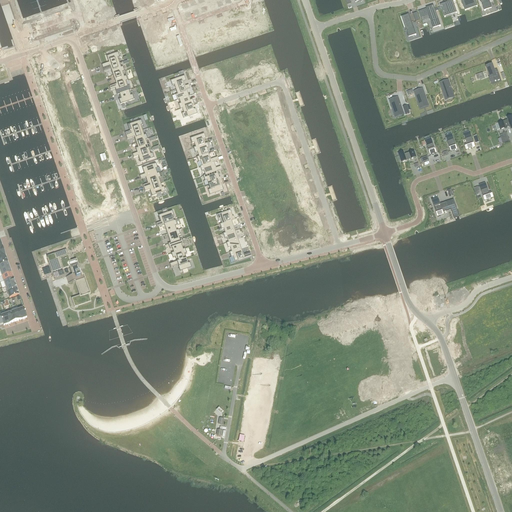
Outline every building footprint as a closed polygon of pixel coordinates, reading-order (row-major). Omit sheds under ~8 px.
[(466,0),(461,0),(464,7),(468,6),(469,5),(471,10),(477,8),(474,0),(467,0),(468,0),(466,1),(466,0)] [(480,0),(484,11),(491,8),(488,0),(480,0)] [(453,1),(440,5),(445,17),(451,15),(450,11),(455,9),(453,1)] [(430,15),(429,16),(433,28),(441,26),(433,6),(428,8),(430,15)] [(407,15),(402,17),(408,37),(416,34),(411,22),(410,22),(407,15)] [(109,63),(102,65),(103,69),(104,68),(111,66),(120,63),(118,59),(120,58),(118,52),(106,56),(109,63)] [(268,62),(267,59),(261,61),(263,67),(266,66),(268,73),(275,71),(274,68),(275,68),(273,63),(272,61),(268,62)] [(104,68),(103,69),(104,71),(111,69),(113,76),(122,72),(125,72),(123,67),(121,67),(120,63),(111,66),(104,68)] [(497,81),(501,79),(498,71),(494,72),(494,70),(492,66),(487,67),(490,77),(491,79),(496,78),(497,81)] [(122,72),(113,76),(116,85),(126,82),(128,81),(126,76),(124,77),(122,72)] [(228,75),(222,78),(225,88),(232,85),(228,75)] [(183,76),(169,81),(171,86),(173,85),(175,89),(184,86),(182,82),(184,81),(183,76)] [(217,82),(220,81),(218,76),(215,77),(216,80),(209,82),(210,84),(209,85),(211,90),(212,89),(213,92),(219,90),(217,82)] [(445,97),(453,94),(448,81),(440,83),(445,97)] [(116,85),(109,87),(110,90),(115,88),(117,95),(119,94),(129,91),(131,90),(129,86),(127,86),(126,82),(116,85)] [(176,94),(174,95),(176,100),(178,99),(187,96),(185,90),(189,88),(188,85),(184,86),(175,89),(176,94)] [(419,106),(427,103),(423,89),(414,92),(419,106)] [(121,99),(119,100),(120,104),(123,104),(125,103),(134,100),(133,95),(130,96),(129,91),(119,94),(121,99)] [(180,103),(178,104),(179,109),(182,108),(191,105),(193,104),(192,100),(189,101),(187,96),(178,99),(180,103)] [(394,115),(403,112),(398,98),(390,101),(394,115)] [(183,113),(180,114),(182,119),(197,114),(195,109),(193,110),(191,105),(182,108),(182,109),(183,113)] [(243,107),(246,117),(252,115),(248,105),(243,107)] [(237,120),(246,117),(243,107),(237,109),(239,116),(236,117),(237,120)] [(227,120),(228,124),(235,121),(231,110),(224,112),(225,115),(224,115),(226,120),(227,120)] [(500,130),(510,126),(511,129),(511,128),(511,115),(507,117),(508,120),(498,123),(500,130)] [(132,131),(125,133),(126,137),(133,134),(142,131),(141,126),(143,126),(141,120),(129,124),(127,125),(129,130),(131,129),(132,131)] [(142,131),(133,134),(134,137),(136,144),(145,140),(148,140),(146,135),(144,135),(142,131)] [(466,150),(475,147),(469,132),(463,134),(467,144),(464,145),(466,150)] [(204,133),(190,138),(191,144),(194,143),(196,147),(205,144),(203,140),(206,139),(204,133)] [(457,150),(452,134),(446,136),(451,152),(457,150)] [(431,138),(424,141),(430,156),(436,154),(431,138)] [(137,148),(135,149),(137,153),(139,152),(149,149),(149,150),(151,149),(149,144),(147,145),(145,140),(136,144),(137,148)] [(196,147),(193,148),(195,153),(198,152),(199,157),(208,154),(207,149),(209,148),(207,143),(205,144),(196,147)] [(137,153),(132,155),(133,158),(140,156),(141,157),(138,158),(140,163),(142,162),(152,159),(154,158),(152,153),(150,154),(149,150),(149,149),(139,152),(137,153)] [(401,162),(416,157),(414,151),(404,154),(403,152),(398,154),(399,157),(401,162)] [(199,157),(196,158),(198,162),(201,161),(202,166),(214,162),(218,161),(217,157),(213,159),(210,160),(208,154),(199,157)] [(202,166),(199,167),(201,172),(204,171),(206,175),(217,172),(221,170),(220,167),(216,168),(213,169),(213,167),(215,166),(214,162),(202,166)] [(146,174),(139,176),(141,180),(145,178),(157,174),(156,170),(158,169),(156,164),(144,168),(142,168),(144,173),(146,173),(146,174)] [(206,175),(203,176),(204,182),(207,181),(209,185),(220,181),(222,181),(221,177),(219,178),(217,172),(206,175)] [(149,183),(143,186),(144,189),(160,183),(159,178),(161,178),(159,173),(157,174),(145,178),(147,183),(149,182),(149,183)] [(122,205),(115,184),(100,189),(97,180),(77,187),(87,217),(122,205)] [(210,189),(207,191),(209,196),(224,191),(222,186),(219,186),(219,185),(221,184),(223,183),(222,181),(220,181),(209,185),(210,189)] [(160,183),(144,189),(145,192),(152,190),(152,191),(150,192),(151,197),(154,196),(163,192),(165,192),(164,187),(162,188),(160,183)] [(485,183),(479,185),(484,201),(493,197),(492,192),(489,193),(485,183)] [(454,200),(440,204),(438,199),(432,202),(437,217),(444,214),(443,212),(442,210),(455,205),(454,200)] [(231,211),(217,215),(218,221),(219,220),(220,220),(222,224),(232,221),(230,218),(230,216),(232,215),(231,211)] [(163,221),(156,224),(157,227),(164,224),(173,221),(172,216),(174,216),(172,212),(158,217),(160,220),(162,219),(162,221),(163,221)] [(173,221),(164,224),(167,234),(177,230),(175,225),(177,225),(175,220),(173,221)] [(222,224),(220,225),(221,230),(224,229),(225,234),(235,230),(232,221),(222,224)] [(177,230),(167,234),(170,243),(179,240),(180,240),(180,239),(178,235),(180,234),(179,230),(177,230)] [(225,234),(223,234),(225,239),(227,239),(228,243),(238,240),(235,230),(225,234)] [(170,243),(168,244),(169,249),(172,248),(173,252),(183,249),(181,244),(183,244),(182,239),(180,239),(180,240),(179,240),(170,243)] [(228,243),(226,244),(228,249),(230,248),(232,253),(241,250),(238,240),(228,243)] [(173,252),(171,253),(173,258),(175,257),(176,262),(179,261),(186,258),(185,254),(187,253),(185,248),(183,249),(173,252)] [(232,253),(230,254),(231,258),(233,257),(233,258),(235,262),(244,259),(243,255),(241,250),(232,253)] [(63,269),(70,267),(72,275),(66,277),(68,283),(75,281),(80,296),(71,299),(74,307),(91,302),(89,294),(91,294),(82,270),(80,270),(77,259),(71,262),(68,255),(66,256),(65,252),(55,255),(55,254),(47,257),(49,263),(51,262),(54,271),(62,268),(63,269)] [(176,262),(170,264),(171,267),(177,265),(178,266),(180,271),(182,270),(191,267),(190,262),(187,263),(186,258),(179,261),(176,262)] [(0,271),(2,276),(11,273),(9,268),(0,270),(0,271)] [(4,282),(13,279),(11,273),(2,276),(4,282)] [(4,282),(6,287),(15,284),(13,279),(4,282)] [(6,287),(7,293),(17,290),(15,284),(6,287)] [(7,293),(9,298),(19,295),(17,290),(7,293)] [(27,318),(23,308),(18,310),(21,320),(27,318)] [(18,310),(12,312),(15,322),(21,320),(18,310)] [(6,314),(9,324),(15,322),(12,312),(6,314)] [(3,324),(4,326),(9,324),(6,314),(0,316),(3,324)]
